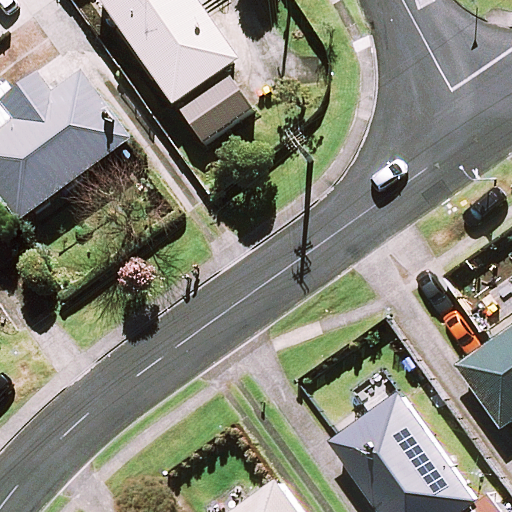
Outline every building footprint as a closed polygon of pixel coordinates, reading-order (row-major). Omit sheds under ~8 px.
[(104,0),(180,113),(230,75),(243,67),(197,0),(104,0)] [(230,75),(180,113),(204,148),(256,113),(230,75)] [(58,102),(41,78),(10,100),(0,85),(0,182),(28,223),(134,149),(87,82),(58,102)] [(511,428),(511,333),(466,367),(511,429),(511,428)] [(485,501),(394,374),(363,397),(377,417),(341,443),(390,511),(503,511),(492,496),(485,501)] [(309,511),(287,480),(242,511),(309,511)]
